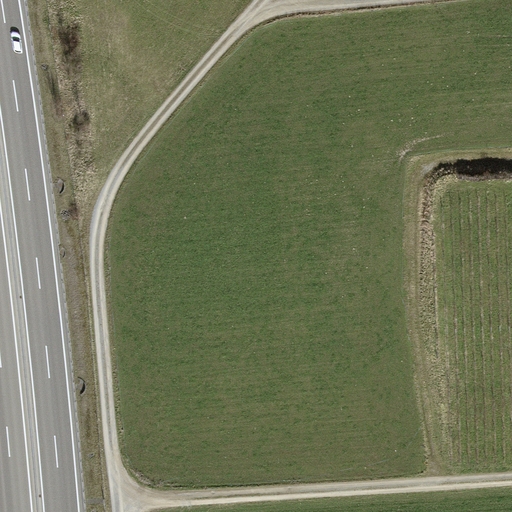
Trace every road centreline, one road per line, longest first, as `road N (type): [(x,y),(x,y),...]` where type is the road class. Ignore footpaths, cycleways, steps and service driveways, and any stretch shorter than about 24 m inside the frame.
road 1 (track): [(263,0),(159,119),(107,201),(98,275),(119,511)]
road 2 (trunk): [(62,511),(2,0)]
road 3 (track): [(118,503),(511,479)]
road 4 (trunk): [(0,345),(15,511)]
